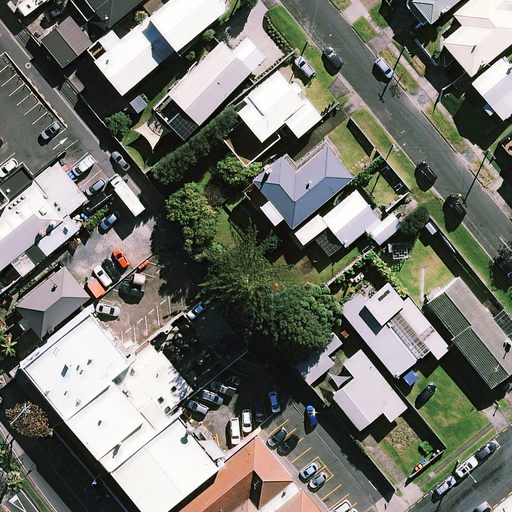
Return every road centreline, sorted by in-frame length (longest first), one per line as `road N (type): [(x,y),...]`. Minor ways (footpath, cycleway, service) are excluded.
road 1 (residential): [(304,0),(511,249)]
road 2 (secondary): [(0,409),(75,511)]
